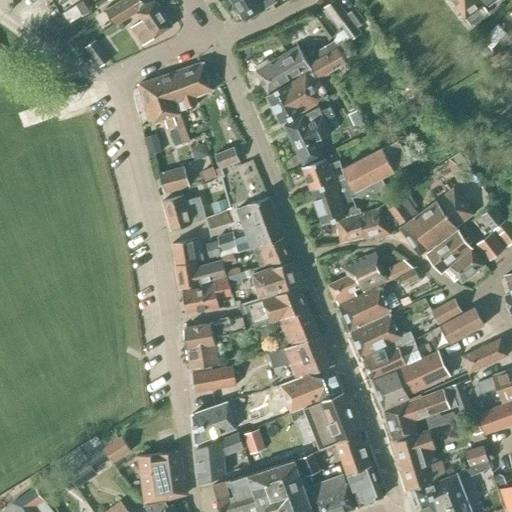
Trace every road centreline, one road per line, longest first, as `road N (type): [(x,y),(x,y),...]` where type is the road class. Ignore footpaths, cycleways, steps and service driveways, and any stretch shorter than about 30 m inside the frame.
road 1 (residential): [(197,511),(146,181),(114,73),(214,37)]
road 2 (residential): [(399,506),(214,37)]
